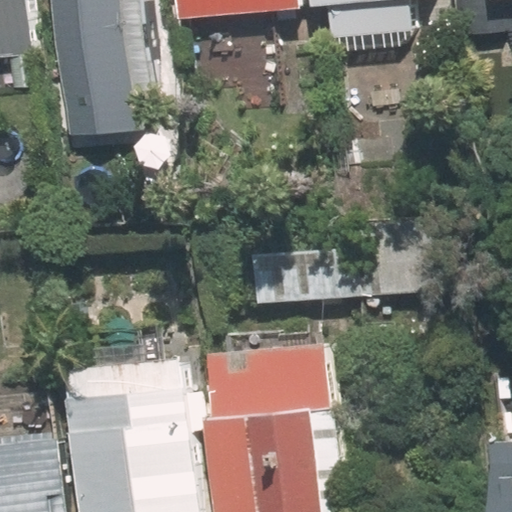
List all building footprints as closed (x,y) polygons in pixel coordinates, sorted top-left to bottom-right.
[(53,0),(0,0),(0,46),(56,43),(53,0)] [(128,155),(176,154),(174,0),(78,0),(80,124),(128,123),(128,155)] [(330,0),(330,1),(344,0),(353,0),(355,42),(429,40),(427,0),(330,0)] [(370,232),(267,235),(269,293),(486,285),(484,211),(369,215),(370,232)] [(365,511),(357,340),(225,347),(233,511),(365,511)] [(227,511),(219,358),(91,365),(98,511),(227,511)] [(91,511),(89,433),(0,435),(0,511),(91,511)]
